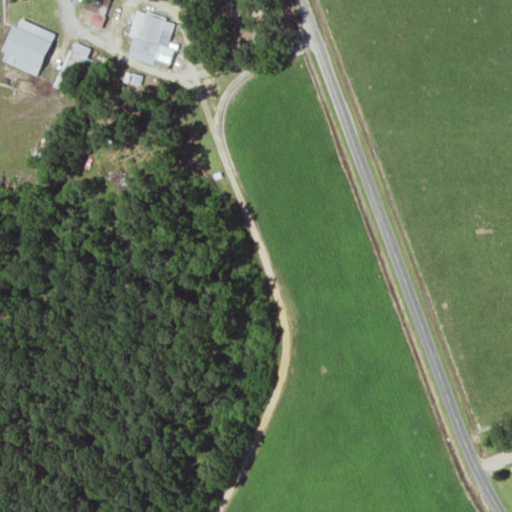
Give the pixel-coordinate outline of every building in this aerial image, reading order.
[(85,0),(79,19),(101,26),(110,0),(85,0)] [(176,20),(135,9),(129,34),(134,35),(129,55),(154,62),(156,57),(172,61),(177,42),(170,40),(176,20)] [(0,58),(39,74),(56,32),(21,17),(18,26),(14,24),(0,58)] [(57,85),(75,91),(83,66),(93,69),(96,59),(87,56),(91,45),(72,39),(57,85)] [(124,81),(141,83),(142,72),(126,70),(124,81)]
